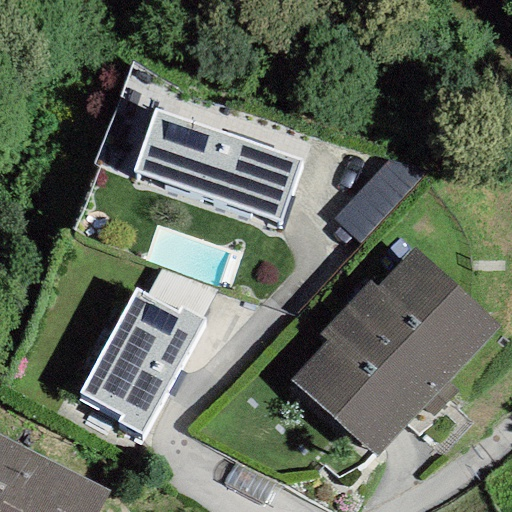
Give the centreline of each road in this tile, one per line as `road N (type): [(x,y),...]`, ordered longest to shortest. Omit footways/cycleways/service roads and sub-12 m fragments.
road 1 (unknown): [(224,511),(182,471),(180,451),(366,239)]
road 2 (residential): [(511,414),(464,472),(390,511)]
